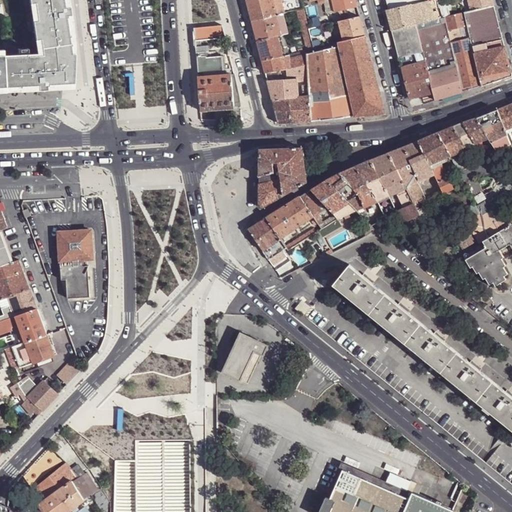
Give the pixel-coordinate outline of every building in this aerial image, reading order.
[(0,91),(70,88),(70,36),(64,0),(23,0),(31,51),(0,52),(0,91)] [(246,0),(252,21),(283,13),(297,10),(303,9),(301,0),(246,0)] [(332,0),(324,0),(327,13),(335,12),(332,0)] [(332,0),(335,12),(357,7),(355,0),(332,0)] [(423,0),(383,0),(387,11),(417,3),(424,2),(423,0)] [(422,23),(444,17),(439,1),(439,0),(430,0),(424,2),(417,3),(422,23)] [(445,17),(450,16),(446,0),(441,0),(439,1),(444,17),(445,17)] [(472,11),(468,0),(462,0),(466,12),(472,11)] [(468,0),(472,11),(494,6),(492,0),(468,0)] [(416,24),(422,23),(417,3),(387,11),(392,30),(416,24)] [(473,45),(503,39),(494,6),(472,11),(466,12),(465,13),(468,25),(471,38),(473,45)] [(302,30),(309,29),(303,9),(297,10),(302,30)] [(257,41),(277,36),(284,35),(289,34),(283,13),(252,21),(257,41)] [(459,27),(468,25),(465,13),(450,16),(445,17),(447,27),(448,29),(451,29),(459,27)] [(344,42),(365,37),(360,17),(339,21),(344,42)] [(419,34),(447,27),(445,17),(444,17),(422,23),(416,24),(419,34)] [(399,57),(423,51),(419,34),(416,24),(392,30),(399,57)] [(194,29),(195,41),(200,40),(211,40),(225,38),(221,26),(194,29)] [(313,45),(320,43),(316,27),(309,29),(313,45)] [(448,29),(447,27),(419,34),(423,51),(451,42),(450,40),(448,32),(448,29)] [(448,29),(448,32),(452,31),(454,39),(455,42),(461,40),(459,27),(451,29),(448,29)] [(307,50),(314,49),(313,45),(309,29),(302,30),(306,47),(307,50)] [(284,35),(277,36),(282,56),(289,54),(284,35)] [(262,61),(282,56),(277,36),(257,41),(262,61)] [(373,68),(365,37),(344,42),(339,43),(340,46),(355,116),(384,113),(373,68)] [(463,92),(482,85),(480,78),(474,53),(473,45),(471,38),(461,40),(455,42),(451,42),(457,68),(463,92)] [(474,53),(505,46),(503,39),(473,45),(474,53)] [(429,76),(457,68),(451,42),(423,51),(426,61),(429,76)] [(306,54),(330,49),(329,45),(314,49),(307,50),(306,50),(306,54)] [(311,122),(355,116),(340,46),(330,49),(306,54),(307,65),(308,75),(308,81),(309,88),(309,97),(311,122)] [(480,78),(511,71),(505,46),(474,53),(480,78)] [(265,72),(280,70),(287,69),(307,65),(306,54),(306,50),(300,52),(289,54),(282,56),(262,61),(265,72)] [(399,57),(401,67),(426,61),(423,51),(399,57)] [(197,78),(225,76),(224,56),(206,57),(206,52),(196,53),(197,78)] [(409,99),(433,92),(429,76),(426,61),(401,67),(402,72),(409,99)] [(287,76),(308,75),(307,65),(287,69),(287,76)] [(435,100),(463,92),(457,68),(429,76),(433,92),(435,100)] [(265,72),(267,81),(282,80),(280,70),(265,72)] [(482,85),(511,75),(511,72),(511,71),(480,78),(482,85)] [(233,75),(225,76),(197,78),(199,101),(200,111),(233,108),(233,106),(240,106),(239,99),(233,75)] [(272,100),(289,99),(298,98),(297,82),(297,79),(282,80),(267,81),(272,100)] [(291,123),(311,122),(309,97),(303,97),(298,98),(289,99),(291,123)] [(278,124),(291,123),(289,99),(272,100),(277,120),(278,124)] [(505,130),(511,127),(511,103),(496,110),(505,130)] [(496,110),(476,118),(488,138),(491,142),(502,138),(507,135),(506,133),(505,130),(496,110)] [(476,118),(463,122),(475,142),(475,143),(488,138),(476,118)] [(463,122),(453,126),(465,147),(475,142),(463,122)] [(453,126),(438,132),(451,156),(466,149),(465,147),(453,126)] [(438,132),(418,140),(429,164),(439,160),(448,157),(451,156),(438,132)] [(418,140),(388,153),(405,186),(416,181),(434,173),(429,164),(418,140)] [(475,143),(475,142),(465,147),(466,149),(469,153),(478,149),(475,143)] [(498,155),(496,151),(483,156),(485,161),(493,157),(498,155)] [(388,153),(369,160),(389,195),(396,192),(406,187),(405,186),(388,153)] [(457,173),(476,165),(475,162),(471,158),(469,153),(455,158),(454,157),(451,158),(452,159),(456,168),(457,173)] [(483,156),(482,155),(476,158),(477,161),(479,161),(480,163),(485,161),(483,156)] [(496,164),(493,157),(485,161),(488,167),(490,166),(496,164)] [(381,199),(389,195),(369,160),(354,167),(376,201),(381,199)] [(439,160),(429,164),(434,173),(438,181),(447,176),(439,160)] [(488,167),(485,161),(480,163),(476,165),(457,173),(461,181),(465,180),(472,194),(480,191),(473,176),(489,169),(488,167)] [(363,206),(376,201),(354,167),(339,174),(352,191),(355,195),(363,206)] [(473,176),(480,191),(483,189),(478,177),(490,172),(489,169),(473,176)] [(343,197),(352,191),(339,174),(326,180),(343,197)] [(447,176),(438,181),(443,192),(452,188),(447,176)] [(343,197),(326,180),(314,187),(310,189),(332,212),(348,202),(347,201),(345,199),(343,197)] [(416,181),(405,186),(406,187),(414,203),(416,205),(420,202),(426,200),(416,181)] [(396,192),(403,209),(414,203),(406,187),(396,192)] [(307,191),(299,196),(313,217),(317,214),(321,211),(314,202),(307,191)] [(363,206),(355,195),(350,199),(347,201),(348,202),(356,210),(363,206)] [(389,195),(381,199),(390,216),(398,213),(397,211),(389,195)] [(281,238),(313,217),(299,196),(289,203),(267,217),(281,238)] [(390,216),(381,199),(376,201),(381,210),(382,212),(385,218),(390,216)] [(314,202),(321,211),(324,209),(319,202),(316,200),(314,202)] [(486,201),(477,206),(481,212),(490,208),(486,201)] [(356,210),(348,202),(332,212),(335,215),(338,219),(356,210)] [(420,202),(416,205),(420,214),(425,212),(420,202)] [(416,205),(414,203),(403,209),(397,211),(398,213),(403,222),(420,214),(416,205)] [(475,203),(459,212),(464,222),(475,216),(481,213),(481,212),(477,206),(475,203)] [(511,247),(511,203),(494,215),(491,216),(489,213),(477,220),(469,224),(469,225),(474,233),(480,243),(472,248),(476,254),(466,259),(471,267),(473,266),(477,273),(480,272),(483,278),(486,277),(490,284),(494,282),(496,285),(506,279),(505,275),(508,274),(504,267),(506,266),(502,259),(504,258),(500,250),(510,244),(511,247)] [(475,216),(477,220),(489,213),(491,216),(494,215),(490,208),(481,212),(481,213),(475,216)] [(317,214),(313,217),(321,229),(338,219),(335,215),(323,222),(317,214)] [(281,238),(267,217),(248,228),(249,229),(263,250),(281,238)] [(474,233),(469,225),(454,234),(463,249),(475,242),(471,234),(474,233)] [(318,232),(315,228),(292,242),(295,247),(299,243),(305,240),(318,232)] [(85,258),(93,258),(91,229),(58,231),(61,279),(66,278),(68,297),(78,296),(77,295),(85,295),(85,296),(89,296),(89,292),(86,292),(85,273),(87,268),(89,264),(85,264),(85,258)] [(0,265),(12,262),(0,230),(0,265)] [(287,247),(281,238),(263,250),(270,259),(287,247)] [(311,262),(318,258),(314,252),(307,256),(311,262)] [(0,298),(8,295),(29,288),(19,259),(12,262),(0,265),(0,298)] [(350,264),(333,284),(369,312),(386,293),(350,264)] [(16,316),(37,308),(29,288),(8,295),(11,304),(13,308),(16,316)] [(386,293),(369,312),(405,342),(421,322),(386,293)] [(296,307),(304,314),(310,306),(302,300),(296,307)] [(13,308),(11,304),(0,308),(2,315),(6,311),(13,308)] [(9,318),(16,316),(13,308),(6,311),(7,312),(9,318)] [(25,341),(46,334),(46,333),(37,308),(16,316),(20,327),(25,341)] [(2,315),(0,315),(0,320),(3,320),(9,318),(7,312),(6,311),(2,315)] [(0,333),(13,329),(9,318),(3,320),(0,320),(0,333)] [(457,351),(421,322),(405,342),(441,371),(457,351)] [(241,380),(241,379),(249,383),(262,353),(263,354),(268,345),(241,333),(223,372),(241,380)] [(32,362),(54,354),(46,334),(25,341),(32,362)] [(18,367),(32,362),(25,341),(17,344),(11,346),(18,367)] [(12,369),(18,367),(11,346),(5,348),(12,369)] [(493,380),(457,351),(441,371),(477,400),(493,380)] [(56,374),(67,384),(71,379),(81,369),(76,354),(56,374)] [(27,375),(10,386),(15,395),(19,392),(24,400),(22,403),(30,414),(34,411),(38,415),(42,410),(58,394),(43,380),(37,386),(27,375)] [(511,395),(493,380),(477,400),(511,429),(511,395)] [(30,493),(38,505),(72,481),(84,498),(93,492),(81,475),(78,477),(71,469),(66,462),(32,489),(33,490),(30,493)] [(386,482),(343,463),(328,495),(332,497),(345,468),(405,495),(407,491),(386,482)] [(71,469),(78,477),(81,475),(84,473),(78,464),(71,469)] [(452,511),(453,511),(412,493),(418,481),(412,479),(411,482),(407,491),(405,495),(345,468),(332,497),(328,495),(320,511),(452,511)] [(81,475),(93,492),(99,488),(87,470),(84,473),(81,475)] [(411,482),(390,472),(386,482),(407,491),(411,482)] [(38,505),(42,511),(67,511),(71,509),(76,506),(78,504),(78,503),(84,498),(72,481),(38,505)]
